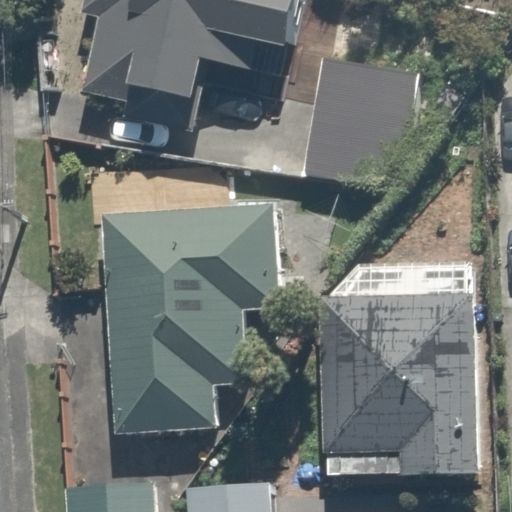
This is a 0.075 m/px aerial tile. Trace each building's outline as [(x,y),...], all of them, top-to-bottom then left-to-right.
[(328,0),(89,0),(85,37),(108,40),(101,96),(220,112),(228,52),(260,56),(262,40),(322,48),(328,0)] [(445,74),(340,56),(318,180),(424,199),(445,74)] [(293,333),(288,218),(121,225),(130,442),(234,438),(232,374),(253,373),(251,335),(293,333)] [(511,381),(509,298),(343,304),(349,483),(511,477),(511,381)] [(131,511),(132,500),(83,498),(82,511),(131,511)]
